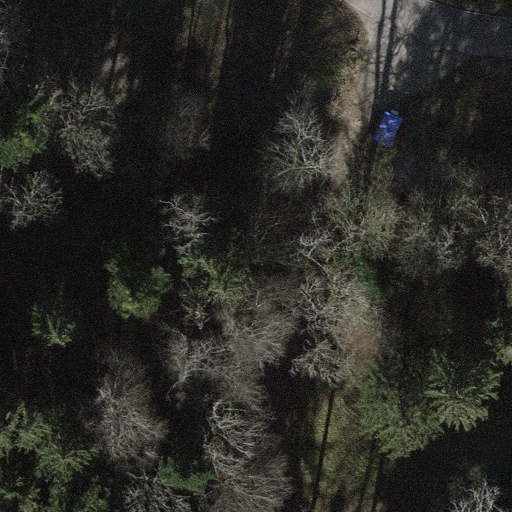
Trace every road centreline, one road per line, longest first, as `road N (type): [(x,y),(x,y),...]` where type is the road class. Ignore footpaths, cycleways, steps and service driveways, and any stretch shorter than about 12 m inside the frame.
road 1 (track): [(404,12),(299,258),(264,511)]
road 2 (unclassified): [(511,35),(456,40),(380,0)]
